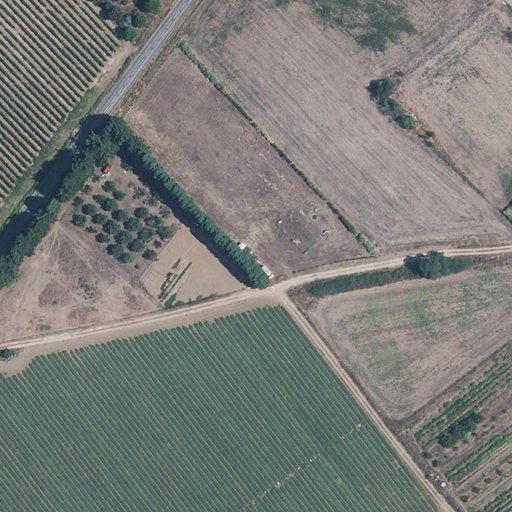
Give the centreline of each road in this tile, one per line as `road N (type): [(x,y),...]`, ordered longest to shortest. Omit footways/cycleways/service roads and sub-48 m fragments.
road 1 (track): [(0,348),(333,271),(511,243)]
road 2 (tertiary): [(189,0),(0,250)]
